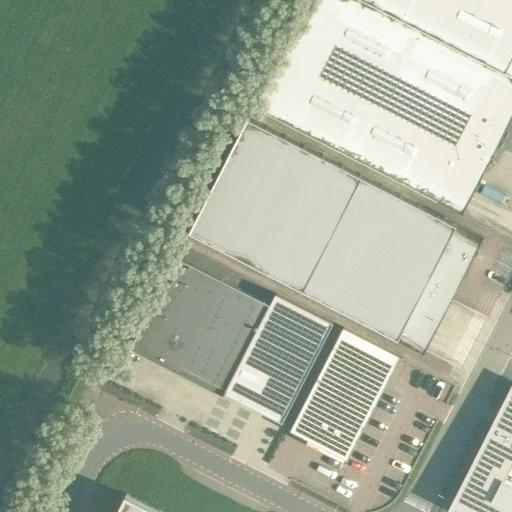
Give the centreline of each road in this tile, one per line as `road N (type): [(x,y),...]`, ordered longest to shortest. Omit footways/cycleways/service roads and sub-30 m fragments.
road 1 (unclassified): [(307,511),(137,430),(107,438),(66,511)]
road 2 (unclassified): [(511,319),(413,511)]
